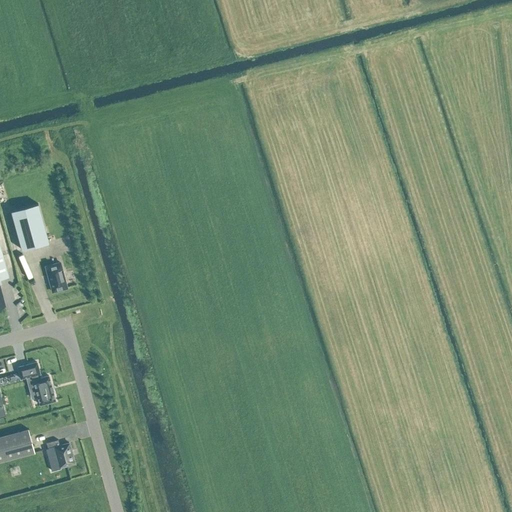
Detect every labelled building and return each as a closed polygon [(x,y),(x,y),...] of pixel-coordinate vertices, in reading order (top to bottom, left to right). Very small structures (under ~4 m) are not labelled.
[(21,249),(48,242),(38,203),(11,210),(21,249)] [(0,277),(8,276),(0,244),(0,277)] [(62,270),(60,262),(45,266),(52,291),(67,287),(66,285),(67,284),(63,270),(62,270)] [(39,373),(35,362),(16,367),(19,378),(31,375),(34,387),(32,388),(35,396),(37,395),(39,404),(55,400),(48,375),(39,377),(38,373),(39,373)] [(0,460),(34,452),(28,428),(0,435),(0,460)] [(59,445),(58,439),(46,442),(48,448),(54,446),(59,467),(74,462),(69,442),(59,445)]
